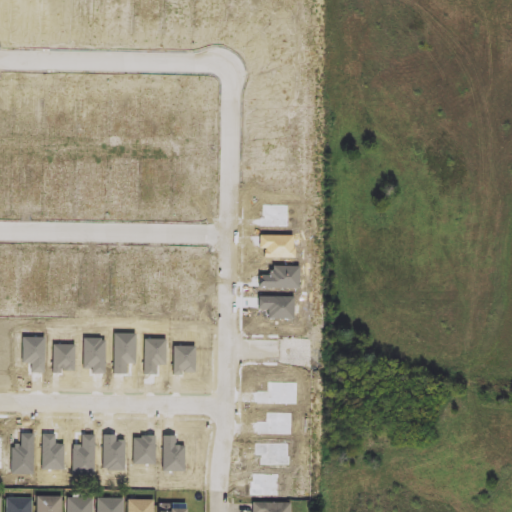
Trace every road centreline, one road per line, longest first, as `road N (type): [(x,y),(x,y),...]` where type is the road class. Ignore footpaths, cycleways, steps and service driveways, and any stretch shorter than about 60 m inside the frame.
road 1 (residential): [(226,63),(234,235),(220,504)]
road 2 (residential): [(0,233),(234,235)]
road 3 (residential): [(0,62),(226,63)]
road 4 (residential): [(0,401),(225,403)]
